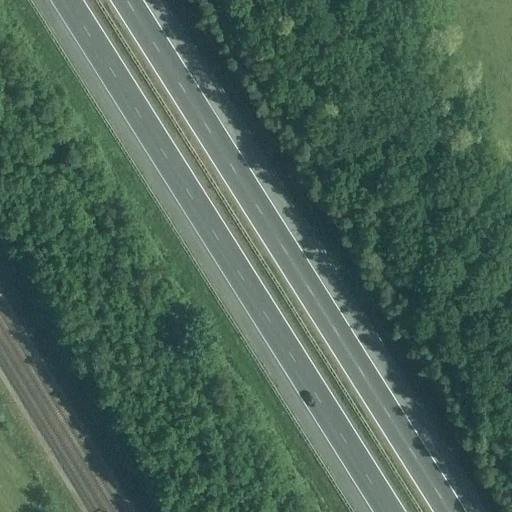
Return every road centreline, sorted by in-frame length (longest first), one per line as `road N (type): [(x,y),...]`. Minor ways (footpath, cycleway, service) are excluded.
road 1 (motorway): [(63,0),(386,511)]
road 2 (motorway): [(449,511),(128,0)]
